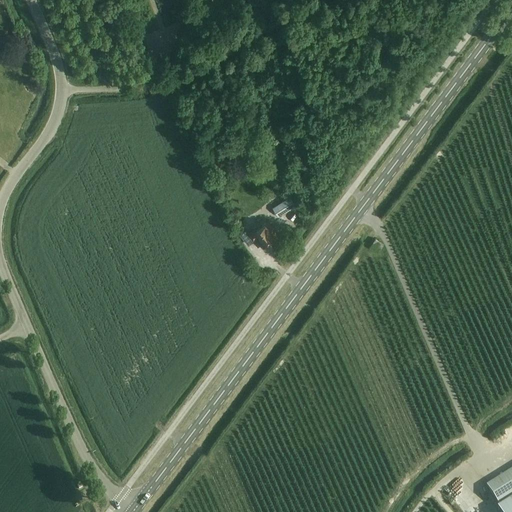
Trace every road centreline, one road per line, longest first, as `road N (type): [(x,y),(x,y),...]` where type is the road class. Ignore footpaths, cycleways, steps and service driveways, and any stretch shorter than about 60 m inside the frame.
road 1 (secondary): [(134,509),(511,10)]
road 2 (unclassified): [(63,90),(179,77),(317,0)]
road 3 (unclassified): [(134,509),(86,458),(27,326)]
road 4 (unclassified): [(0,214),(50,130),(63,90)]
